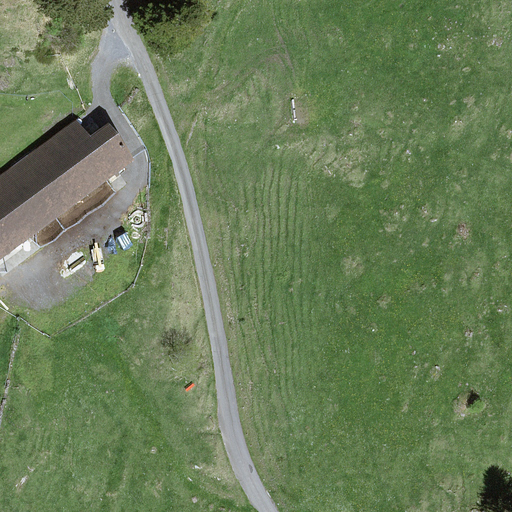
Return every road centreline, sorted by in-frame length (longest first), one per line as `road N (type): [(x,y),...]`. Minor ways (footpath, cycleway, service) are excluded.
road 1 (unclassified): [(269,511),(246,473),(230,416),(170,134),(114,0)]
road 2 (track): [(118,11),(100,92),(138,153),(132,194),(16,288)]
